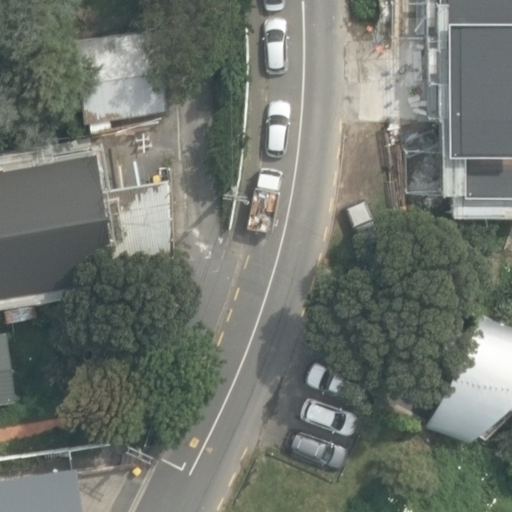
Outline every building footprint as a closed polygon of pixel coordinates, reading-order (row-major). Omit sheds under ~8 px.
[(506,28),(507,123),(511,122),(511,0),(442,0),(443,30),(464,30),(464,45),(492,44),(492,28),(506,28)] [(168,108),(157,23),(72,34),(83,119),(168,108)] [(389,118),(465,120),(466,73),(391,71),(389,118)] [(0,292),(116,276),(115,268),(171,261),(170,176),(103,185),(98,149),(0,163),(0,292)] [(511,209),(500,247),(511,251),(511,209)] [(472,401),(511,412),(511,315),(448,297),(412,424),(461,438),(472,401)] [(88,307),(93,363),(160,357),(154,300),(88,307)] [(0,476),(0,497),(1,511),(80,511),(74,467),(0,476)]
